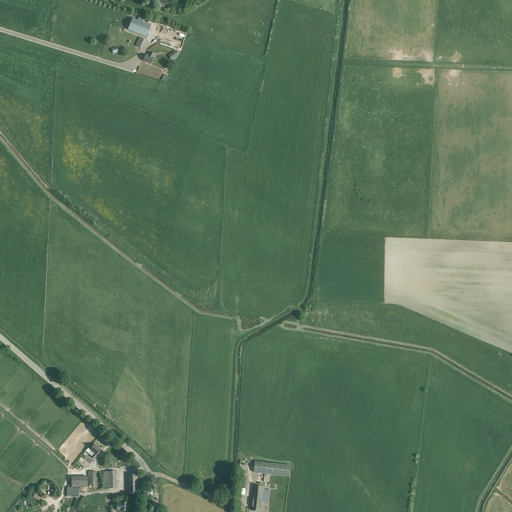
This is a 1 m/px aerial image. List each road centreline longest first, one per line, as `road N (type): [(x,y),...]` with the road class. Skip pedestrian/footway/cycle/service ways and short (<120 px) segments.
road 1 (track): [(294,306),(278,316),(237,311),(235,319),(198,311),(47,194),(0,137)]
road 2 (track): [(343,0),(307,284),(294,306)]
road 3 (track): [(299,312),(299,330),(430,354),(511,402)]
road 4 (unclassified): [(155,511),(152,475),(136,455),(0,337)]
road 5 (track): [(250,461),(242,499),(152,475)]
